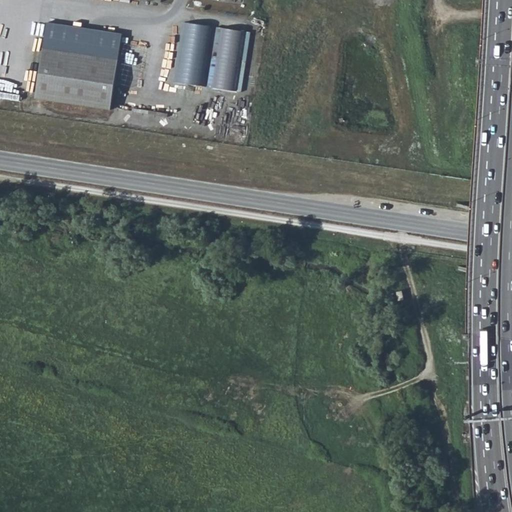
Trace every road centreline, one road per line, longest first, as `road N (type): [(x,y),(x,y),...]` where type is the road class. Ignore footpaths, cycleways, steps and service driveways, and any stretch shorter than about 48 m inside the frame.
road 1 (unclassified): [(0,161),(511,241)]
road 2 (trunk): [(506,0),(484,339),(496,511)]
road 3 (track): [(431,371),(399,223)]
